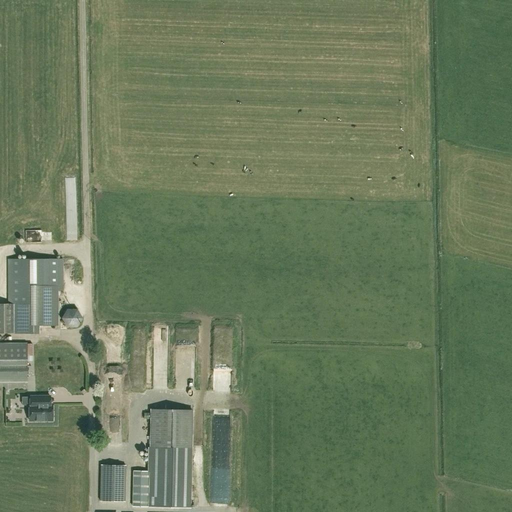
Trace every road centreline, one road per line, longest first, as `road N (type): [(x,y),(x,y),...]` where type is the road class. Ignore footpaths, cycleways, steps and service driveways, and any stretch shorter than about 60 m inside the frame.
road 1 (track): [(91,511),(87,248)]
road 2 (track): [(82,0),(87,248)]
